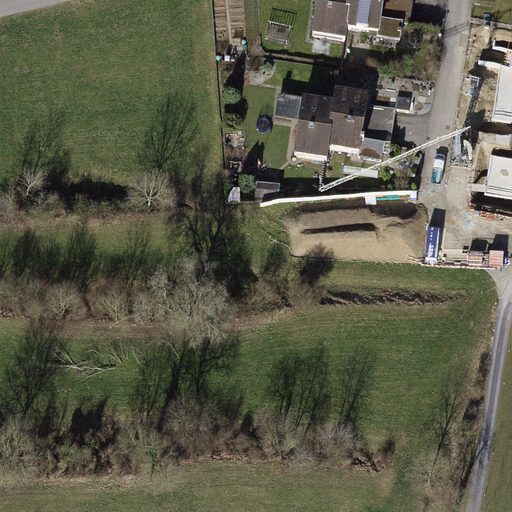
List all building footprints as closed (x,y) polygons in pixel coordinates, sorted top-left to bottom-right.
[(352,46),(357,0),(320,0),(315,53),(351,57),(352,46)] [(410,30),(413,0),(357,0),(352,46),(385,49),(387,27),(410,30)] [(511,114),(511,55),(500,54),(492,111),(511,114)] [(393,147),(399,107),(346,99),(344,112),(338,159),(365,163),(368,143),(393,147)] [(338,159),(344,112),(309,107),(301,167),(336,172),(338,159)] [(283,190),(258,187),(256,202),(281,205),(283,190)]
